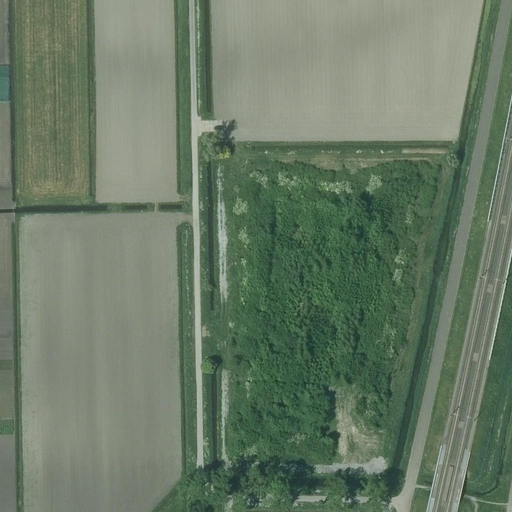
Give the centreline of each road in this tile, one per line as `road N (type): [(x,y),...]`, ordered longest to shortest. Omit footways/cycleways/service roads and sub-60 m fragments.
road 1 (unclassified): [(227,498),(210,495),(200,478),(190,0)]
road 2 (unclassified): [(405,500),(227,498)]
